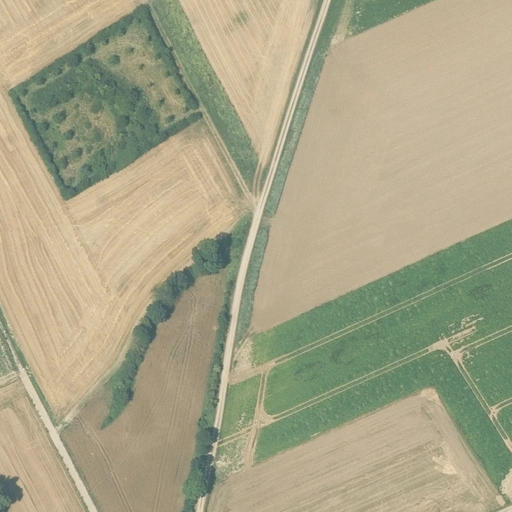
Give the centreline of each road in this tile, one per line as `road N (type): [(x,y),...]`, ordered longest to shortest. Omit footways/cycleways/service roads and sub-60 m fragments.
road 1 (track): [(326,0),(242,266),(199,511)]
road 2 (track): [(94,511),(23,377)]
